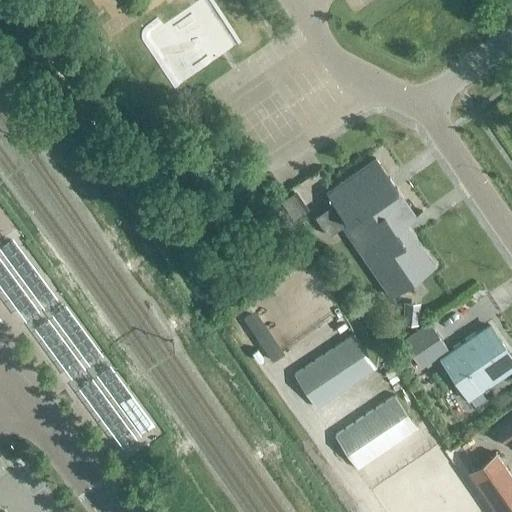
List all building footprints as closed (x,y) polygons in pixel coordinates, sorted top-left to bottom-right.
[(414,216),(375,158),(334,186),(341,196),(313,215),(327,235),(346,222),(353,231),(348,235),(390,296),(434,265),(405,223),(422,212),(422,211),(414,216)] [(308,210),(295,190),(279,200),(292,220),(308,210)] [(419,303),(403,302),(402,323),(417,324),(419,303)] [(420,367),(447,349),(429,322),(402,340),(420,367)] [(511,366),(511,357),(491,326),(441,360),(466,397),(468,396),(474,406),(485,398),(479,389),(511,366)] [(376,367),(353,333),(293,374),(315,407),(376,367)] [(356,469),(417,428),(394,394),(334,435),(356,469)] [(511,415),(494,427),(506,444),(511,439),(511,415)] [(495,511),(511,511),(511,479),(494,453),(468,471),(495,511)]
